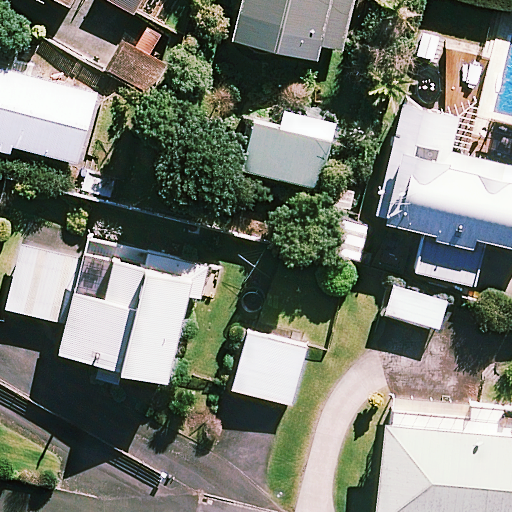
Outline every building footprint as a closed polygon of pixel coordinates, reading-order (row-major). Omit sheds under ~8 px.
[(59,0),(65,3),(66,0),(112,0),(132,11),(138,0),(59,0)] [(233,0),(225,35),(310,56),(314,42),(337,47),(349,0),(233,0)] [(126,27),(101,72),(152,100),(177,56),(126,27)] [(90,91),(0,61),(0,141),(67,163),(90,91)] [(511,180),(501,178),(506,161),(444,148),(452,112),(395,99),(369,214),(420,225),(410,269),(469,282),(480,234),(511,241),(511,180)] [(329,119),(277,105),(273,123),(246,116),(233,164),(311,185),(329,119)] [(350,214),(358,180),(329,174),(321,207),(350,214)] [(364,224),(331,215),(322,249),(355,257),(364,224)] [(50,320),(44,348),(164,372),(181,291),(198,294),(204,261),(61,232),(59,246),(17,238),(2,311),(50,320)] [(441,299),(389,283),(382,309),(433,325),(441,299)] [(302,344),(241,329),(227,386),(287,401),(302,344)] [(511,511),(511,405),(378,394),(367,511),(511,511)]
